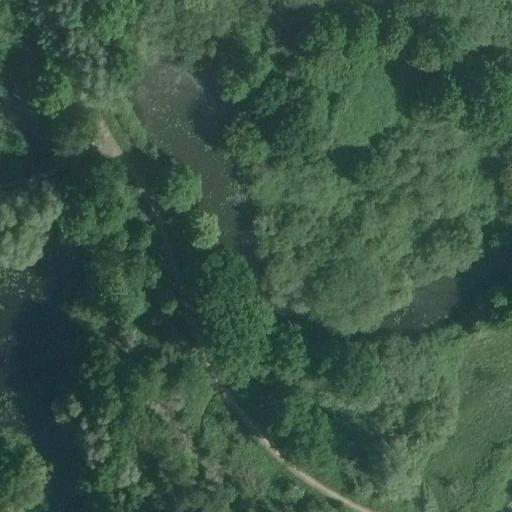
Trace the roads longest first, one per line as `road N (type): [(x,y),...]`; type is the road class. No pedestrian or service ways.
road 1 (track): [(311,488),(252,427),(120,166)]
road 2 (track): [(120,166),(56,0)]
